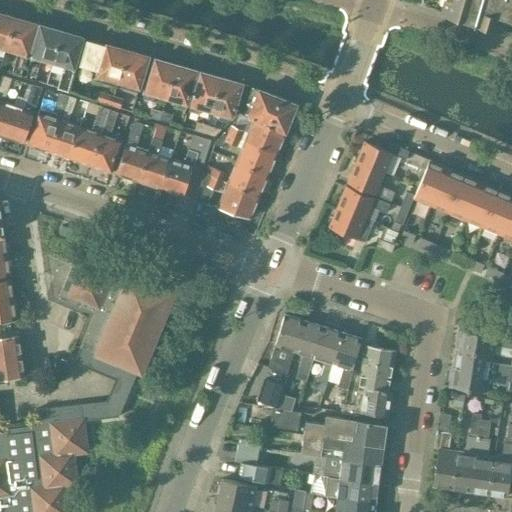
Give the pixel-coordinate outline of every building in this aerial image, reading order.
[(511,0),(445,0),(442,12),(501,29),(505,15),(511,17),(511,0)] [(0,46),(5,48),(14,17),(0,13),(0,46)] [(27,55),(36,24),(14,17),(5,48),(17,51),(11,72),(22,75),(28,55),(27,55)] [(35,80),(42,58),(53,61),(61,31),(40,25),(32,57),(31,57),(26,77),(35,80)] [(73,69),(83,37),(61,31),(53,61),(64,65),(57,87),(68,90),(73,69)] [(118,84),(128,50),(107,44),(107,45),(86,39),(79,66),(99,72),(98,75),(97,78),(118,84)] [(148,56),(128,50),(118,84),(136,90),(137,87),(139,87),(148,56)] [(146,91),(144,98),(154,101),(156,94),(167,97),(176,64),(155,58),(146,91)] [(176,64),(167,97),(178,100),(176,107),(185,109),(187,103),(196,70),(176,64)] [(191,104),(189,111),(199,114),(201,107),(212,110),(221,78),(201,72),(191,104)] [(1,75),(0,77),(0,132),(4,134),(14,105),(4,102),(12,78),(1,75)] [(221,78),(212,110),(221,113),(218,120),(226,122),(231,116),(233,114),(242,84),(240,83),(239,83),(221,78)] [(32,83),(24,108),(14,105),(4,134),(22,140),(32,110),(34,111),(42,87),(32,83)] [(256,125),(258,120),(268,93),(258,89),(252,87),(247,101),(240,119),(252,124),(256,125)] [(97,100),(97,101),(110,105),(114,96),(100,91),(97,100)] [(38,114),(29,143),(50,150),(68,96),(59,92),(56,101),(53,112),(51,117),(39,113),(38,114)] [(258,120),(284,132),(286,128),(289,130),(296,111),(293,110),(296,104),(268,93),(258,120)] [(68,96),(50,150),(70,157),(80,127),(68,123),(76,98),(68,96)] [(123,98),(114,96),(110,105),(120,108),(123,98)] [(236,145),(242,129),(249,133),(252,124),(240,119),(247,101),(243,99),(239,113),(228,123),(231,124),(227,134),(222,132),(214,140),(212,146),(222,151),(224,147),(227,148),(229,143),(236,145)] [(92,131),(80,127),(70,157),(91,164),(109,108),(99,105),(92,131)] [(109,108),(91,164),(110,170),(121,140),(122,139),(111,135),(116,119),(116,117),(118,111),(117,111),(109,108)] [(151,108),(148,117),(160,120),(163,111),(151,108)] [(170,123),(173,114),(163,111),(160,120),(170,123)] [(246,141),(275,153),(284,132),(258,120),(256,125),(252,124),(249,133),(246,141)] [(140,133),(143,123),(136,121),(132,123),(130,130),(140,133)] [(197,121),(194,130),(205,133),(208,124),(197,121)] [(215,136),(222,128),(208,124),(205,133),(215,136)] [(130,130),(126,143),(116,171),(139,179),(148,151),(135,147),(139,135),(140,133),(130,130)] [(170,158),(161,186),(184,194),(195,160),(203,162),(210,140),(193,134),(184,163),(170,158)] [(148,151),(139,179),(161,186),(170,158),(158,154),(162,140),(161,140),(153,137),(152,139),(151,142),(148,151)] [(246,141),(237,162),(266,174),(275,153),(246,141)] [(366,141),(357,161),(383,172),(392,152),(405,158),(408,151),(390,143),(387,150),(366,141)] [(414,154),(411,162),(426,168),(429,160),(414,154)] [(431,206),(447,168),(429,160),(426,168),(415,195),(413,198),(431,206)] [(391,200),(394,191),(378,184),(383,172),(357,161),(348,182),(375,193),(391,200)] [(229,183),(257,195),(266,174),(237,162),(229,183)] [(212,175),(211,175),(224,181),(227,172),(214,167),(212,175)] [(448,213),(464,175),(447,168),(431,206),(448,213)] [(214,188),(220,191),(224,181),(211,175),(212,175),(204,171),(195,200),(208,204),(214,188)] [(465,220),(481,182),(464,175),(448,213),(465,220)] [(482,227),(498,189),(481,182),(465,220),(482,227)] [(219,207),(248,217),(257,195),(229,183),(219,207)] [(365,217),(370,205),(386,212),(389,203),(374,197),(347,185),(338,206),(365,217)] [(499,235),(511,203),(511,195),(498,189),(482,227),(499,235)] [(407,192),(400,206),(408,210),(413,198),(415,195),(407,192)] [(511,240),(511,203),(499,235),(511,240)] [(356,237),(365,242),(374,221),(365,217),(338,206),(329,226),(356,238),(356,237)] [(400,206),(394,221),(402,224),(408,210),(400,206)] [(404,231),(400,238),(411,243),(412,243),(412,242),(415,235),(404,231)] [(376,246),(391,252),(395,244),(380,238),(376,246)] [(417,245),(429,250),(432,251),(435,244),(432,243),(420,238),(417,245)] [(435,244),(432,251),(446,258),(447,257),(449,250),(435,244)] [(452,259),(451,260),(460,264),(466,266),(469,258),(463,256),(455,252),(452,259)] [(0,275),(10,274),(7,254),(0,255),(0,275)] [(71,265),(57,298),(95,313),(81,347),(74,363),(90,370),(97,354),(121,364),(138,370),(141,372),(174,293),(129,274),(128,275),(76,254),(71,265)] [(469,258),(466,266),(476,270),(481,272),(484,265),(479,262),(469,258)] [(485,273),(485,274),(491,277),(499,280),(502,272),(494,269),(488,266),(486,273),(485,273)] [(502,272),(499,280),(507,283),(511,285),(511,276),(510,276),(502,272)] [(10,278),(0,279),(0,299),(13,298),(10,278)] [(0,320),(16,318),(13,298),(0,299),(0,320)] [(287,373),(293,355),(304,320),(285,315),(275,344),(268,367),(287,373)] [(304,320),(295,350),(298,351),(304,353),(299,372),(297,378),(306,381),(314,356),(324,327),(304,320)] [(343,333),(324,327),(314,357),(324,360),(315,390),(324,393),(327,382),(333,362),(334,363),(343,333)] [(458,336),(456,348),(490,354),(511,357),(511,337),(461,329),(460,337),(458,336)] [(344,366),(338,385),(346,388),(348,384),(362,339),(343,333),(334,363),(344,366)] [(0,380),(23,377),(23,375),(23,374),(22,373),(20,355),(18,335),(0,337),(0,380)] [(346,388),(343,402),(355,404),(356,396),(357,396),(358,385),(391,391),(391,390),(389,390),(396,350),(366,345),(361,373),(352,370),(348,384),(346,388)] [(456,348),(454,360),(456,361),(455,367),(511,376),(511,360),(510,363),(489,360),(490,354),(456,348)] [(452,374),(450,386),(484,392),(485,382),(507,386),(506,390),(511,391),(511,376),(455,367),(454,374),(452,374)] [(285,386),(264,379),(257,400),(268,403),(278,406),(280,402),(285,386)] [(343,402),(340,411),(358,415),(358,410),(387,414),(391,391),(358,385),(357,396),(356,396),(355,404),(343,402)] [(452,405),(462,407),(464,396),(454,394),(452,405)] [(87,450),(81,403),(35,409),(37,424),(26,425),(26,421),(11,423),(11,427),(0,428),(0,511),(67,511),(64,484),(76,483),(73,452),(87,450)] [(301,412),(278,408),(272,407),(270,425),(298,430),(301,412)] [(440,414),(437,430),(448,432),(450,414),(440,414)] [(305,420),(303,436),(323,438),(382,446),(385,425),(386,424),(357,420),(326,416),(325,423),(305,420)] [(477,437),(479,419),(472,418),(471,418),(468,436),(477,437)] [(479,419),(477,437),(488,439),(490,421),(488,420),(481,419),(479,419)] [(448,432),(437,430),(436,430),(433,448),(438,448),(432,485),(451,487),(456,451),(449,450),(451,433),(448,432)] [(451,487),(469,490),(477,437),(468,436),(466,435),(464,452),(456,451),(451,487)] [(303,436),(301,452),(320,455),(332,456),(342,458),(380,463),(382,446),(323,438),(303,436)] [(487,493),(493,456),(487,455),(490,439),(488,439),(477,437),(469,490),(487,493)] [(511,442),(506,441),(503,441),(501,457),(493,456),(487,493),(507,496),(511,467),(511,442)] [(242,444),(238,460),(273,466),(276,452),(242,444)] [(324,466),(323,475),(377,482),(380,463),(342,458),(341,468),(324,466)] [(235,476),(269,483),(273,466),(238,460),(235,476)] [(323,475),(322,484),(326,485),(325,493),(324,496),(337,497),(375,501),(377,482),(323,475)] [(254,486),(223,479),(219,500),(250,507),(254,486)] [(305,491),(295,488),(292,506),(303,508),(305,491)] [(337,497),(334,511),(373,511),(375,501),(337,497)] [(279,499),(276,511),(286,511),(289,501),(279,499)] [(248,511),(250,507),(219,500),(215,511),(248,511)]
